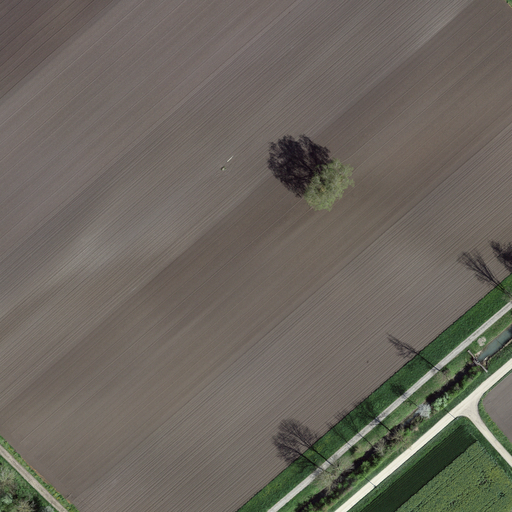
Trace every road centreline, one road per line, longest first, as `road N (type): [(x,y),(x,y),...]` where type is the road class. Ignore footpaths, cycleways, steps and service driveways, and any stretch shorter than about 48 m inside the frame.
road 1 (track): [(511,307),(274,511)]
road 2 (track): [(332,511),(466,397),(511,451)]
